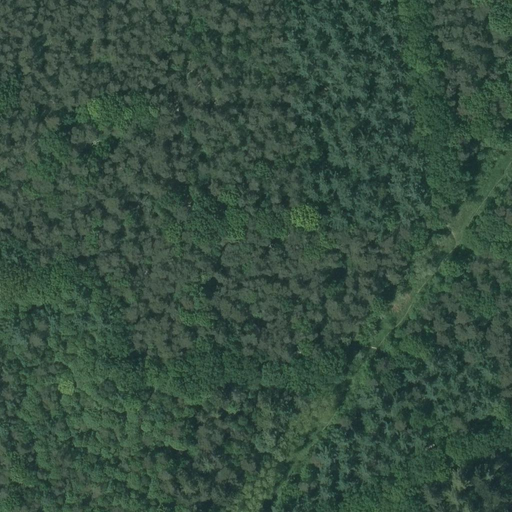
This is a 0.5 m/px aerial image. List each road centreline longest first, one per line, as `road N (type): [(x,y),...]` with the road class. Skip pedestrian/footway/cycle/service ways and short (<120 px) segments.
road 1 (track): [(0,255),(187,283),(170,0)]
road 2 (track): [(445,208),(183,212)]
road 3 (track): [(168,511),(189,390),(187,283)]
road 4 (track): [(0,343),(60,511)]
road 5 (track): [(415,458),(289,511)]
